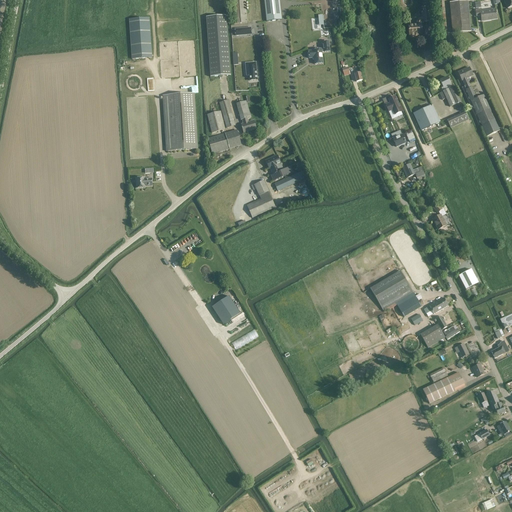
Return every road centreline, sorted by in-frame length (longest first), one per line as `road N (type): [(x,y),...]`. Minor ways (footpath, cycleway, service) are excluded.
road 1 (unclassified): [(68,296),(221,168),(298,119),(358,99)]
road 2 (unclassified): [(511,410),(474,325),(390,179),(358,99)]
road 3 (unknown): [(146,228),(295,467)]
road 4 (unclassified): [(358,99),(511,28)]
